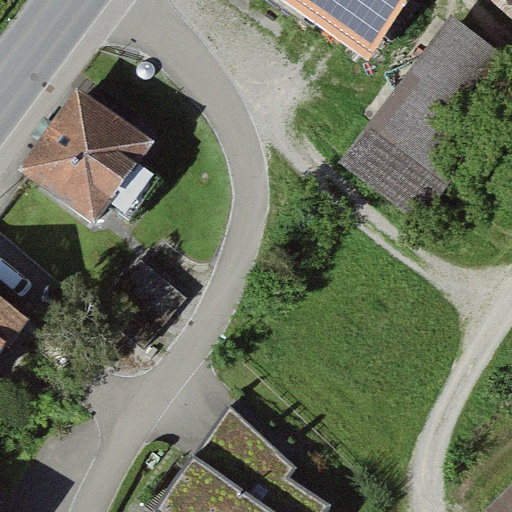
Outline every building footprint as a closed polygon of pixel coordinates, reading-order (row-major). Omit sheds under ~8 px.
[(411,0),(283,0),(369,60),(411,0)] [(511,0),(494,0),(511,15),(511,0)] [(511,110),(511,69),(453,22),(336,165),(415,230),(511,110)] [(152,157),(78,104),(20,184),(94,237),(152,157)] [(140,267),(105,306),(149,345),(183,306),(140,267)] [(0,376),(33,331),(0,306),(0,376)] [(297,473),(230,415),(165,511),(337,511),(291,484),(297,473)]
